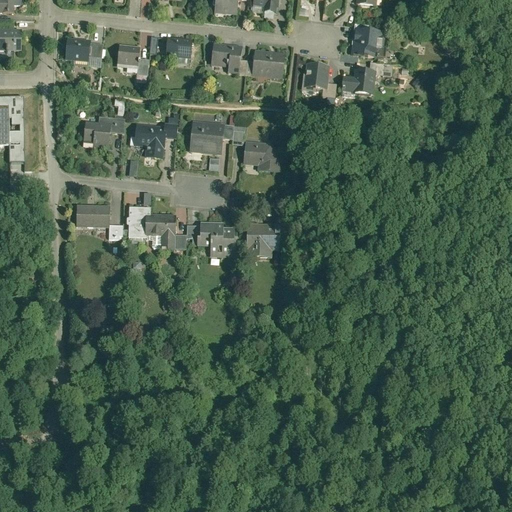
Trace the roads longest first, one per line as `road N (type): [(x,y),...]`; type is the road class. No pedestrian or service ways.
road 1 (residential): [(54,182),(55,375),(32,511)]
road 2 (residential): [(52,16),(314,45)]
road 3 (residential): [(54,182),(208,195)]
